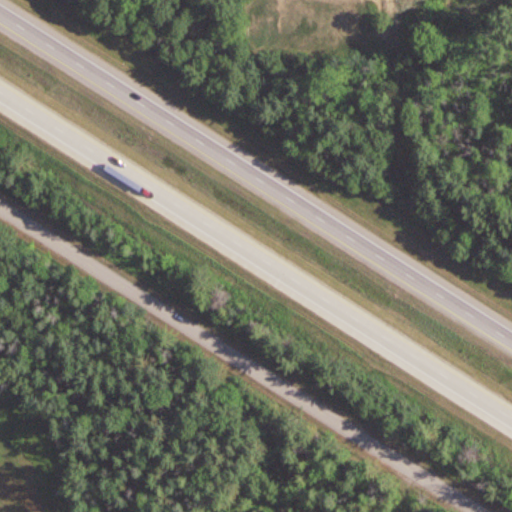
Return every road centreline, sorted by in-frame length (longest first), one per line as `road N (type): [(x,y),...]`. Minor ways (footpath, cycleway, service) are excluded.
road 1 (motorway): [(0,92),(511,417)]
road 2 (motorway): [(511,338),(0,13)]
road 3 (residential): [(487,511),(0,205)]
road 4 (track): [(511,230),(402,163)]
